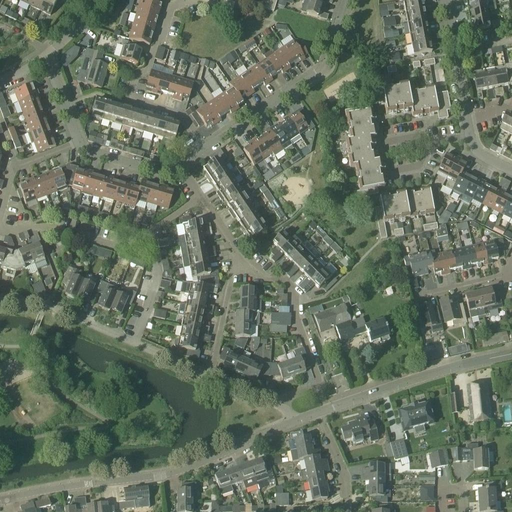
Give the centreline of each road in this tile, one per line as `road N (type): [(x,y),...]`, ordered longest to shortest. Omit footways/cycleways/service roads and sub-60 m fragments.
road 1 (residential): [(293,421),(162,475),(6,499)]
road 2 (residential): [(204,153),(318,74),(350,0)]
road 3 (residential): [(204,153),(189,125),(145,108),(133,92),(169,9),(186,0)]
road 4 (residential): [(281,406),(317,382),(294,297),(283,282),(254,276),(237,258)]
road 5 (residential): [(318,413),(511,353)]
road 6 (residential): [(132,342),(149,293),(147,244),(199,204)]
road 7 (residential): [(132,342),(44,304),(0,299)]
road 8 (residential): [(441,0),(466,136)]
road 9 (residential): [(0,224),(14,174),(80,151)]
